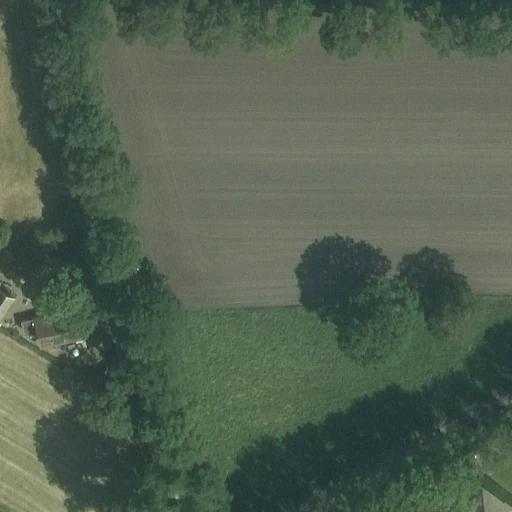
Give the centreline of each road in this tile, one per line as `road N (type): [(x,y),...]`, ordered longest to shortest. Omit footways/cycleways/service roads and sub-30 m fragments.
road 1 (track): [(38,0),(182,511)]
road 2 (unclassified): [(310,511),(511,395)]
